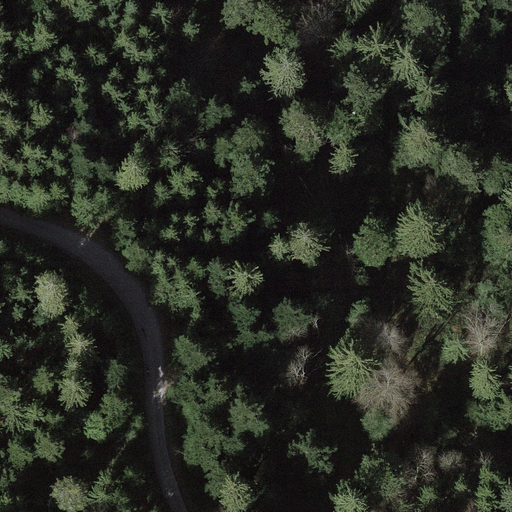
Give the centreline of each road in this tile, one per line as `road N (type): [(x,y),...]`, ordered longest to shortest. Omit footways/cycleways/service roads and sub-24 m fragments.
road 1 (track): [(262,0),(304,77),(330,414),(367,471),(511,463)]
road 2 (unclassified): [(0,217),(91,252),(133,293),(149,329),(158,444),(180,511)]
